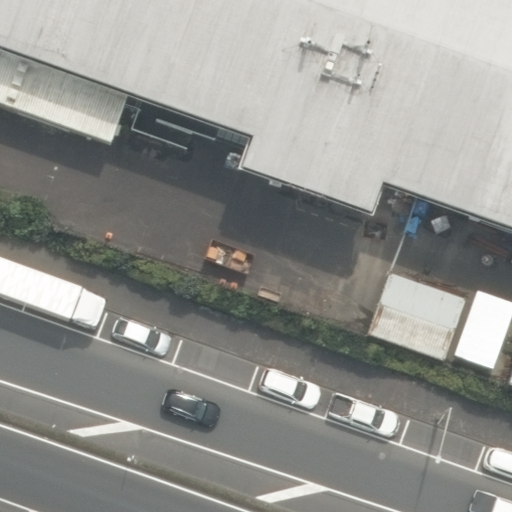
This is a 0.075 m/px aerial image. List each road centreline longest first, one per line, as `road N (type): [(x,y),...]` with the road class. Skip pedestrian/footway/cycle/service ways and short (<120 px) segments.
road 1 (primary): [(0,339),(488,511)]
road 2 (primary): [(129,511),(0,466)]
